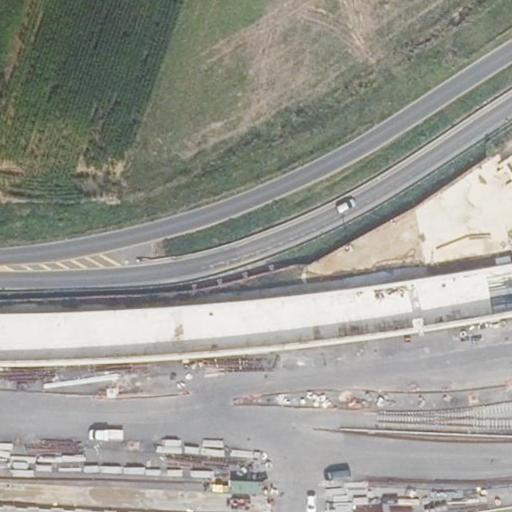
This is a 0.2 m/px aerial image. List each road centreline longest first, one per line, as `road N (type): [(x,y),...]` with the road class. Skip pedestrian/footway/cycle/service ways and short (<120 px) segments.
road 1 (primary): [(511,45),(272,189),(139,234),(0,259)]
road 2 (primary): [(0,281),(155,279),(248,255),(511,103)]
